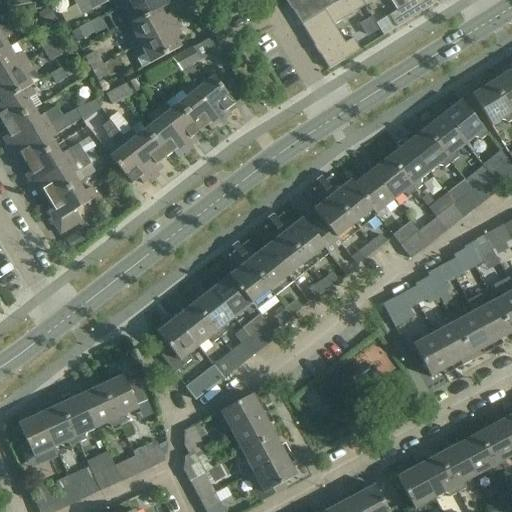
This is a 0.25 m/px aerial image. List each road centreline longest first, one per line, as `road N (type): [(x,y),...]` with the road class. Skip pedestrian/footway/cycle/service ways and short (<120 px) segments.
road 1 (residential): [(184,511),(166,476),(177,418),(511,209)]
road 2 (tertiary): [(66,319),(337,115)]
road 3 (residential): [(285,511),(511,384)]
road 4 (tertiary): [(337,115),(488,21)]
road 5 (residential): [(337,115),(262,0)]
